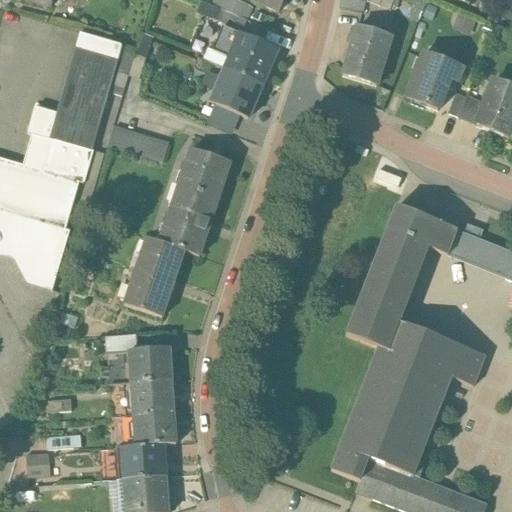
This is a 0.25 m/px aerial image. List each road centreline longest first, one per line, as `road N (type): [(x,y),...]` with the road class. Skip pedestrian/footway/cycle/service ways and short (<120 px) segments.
road 1 (residential): [(220,511),(205,473),(207,348),(295,101)]
road 2 (residential): [(295,101),(511,188)]
